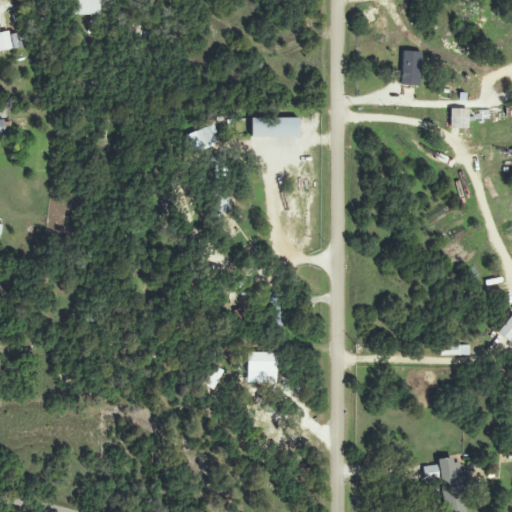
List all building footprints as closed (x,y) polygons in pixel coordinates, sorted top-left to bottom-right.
[(70,0),(71,15),(99,15),(98,0),(70,0)] [(15,32),(0,34),(0,51),(18,48),(15,32)] [(468,109),(450,109),(449,129),(468,129),(468,109)] [(297,118),(251,118),(251,138),(298,137),(297,118)] [(212,125),(184,135),(190,153),(218,143),(212,125)] [(227,195),(214,198),(218,214),(231,211),(227,195)] [(508,342),(511,336),(511,313),(511,314),(496,333),(508,342)] [(468,355),(468,346),(440,346),(440,355),(468,355)] [(249,397),(278,367),(269,358),(240,387),(249,397)] [(201,384),(212,390),(223,371),(212,365),(201,384)]
